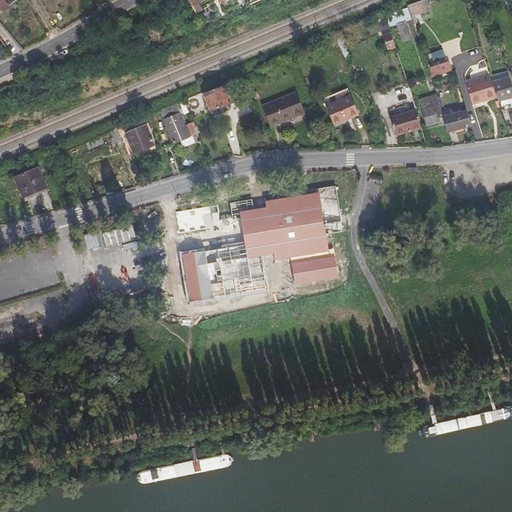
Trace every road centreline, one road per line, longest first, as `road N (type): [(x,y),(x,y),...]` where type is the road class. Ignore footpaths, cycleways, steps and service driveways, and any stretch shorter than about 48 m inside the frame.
road 1 (residential): [(0,235),(250,164),(426,160),(511,148)]
road 2 (secondary): [(0,72),(126,0)]
